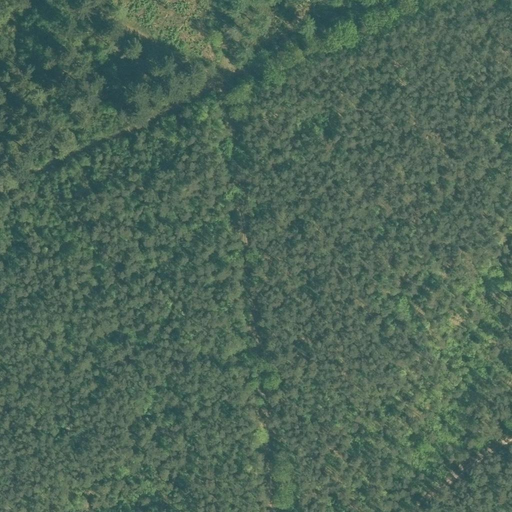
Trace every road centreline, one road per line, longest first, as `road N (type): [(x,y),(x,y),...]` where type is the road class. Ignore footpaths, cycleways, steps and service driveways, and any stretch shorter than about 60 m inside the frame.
road 1 (track): [(79,0),(225,79),(275,511)]
road 2 (track): [(403,0),(0,191)]
road 3 (track): [(418,511),(511,438)]
